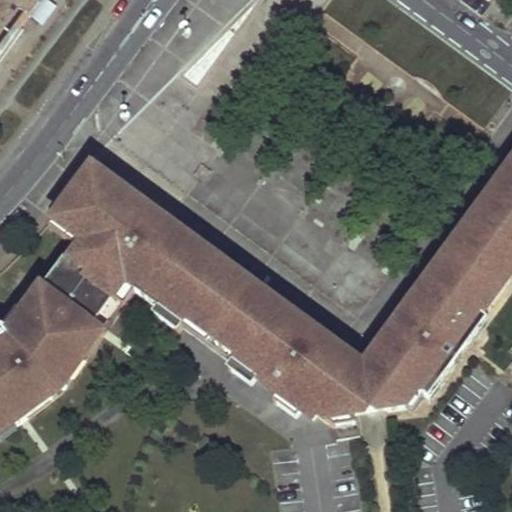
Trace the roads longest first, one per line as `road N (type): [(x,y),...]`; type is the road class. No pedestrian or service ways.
road 1 (residential): [(69,121),(336,312),(359,314),(374,309),(511,119)]
road 2 (tertiary): [(69,121),(156,0)]
